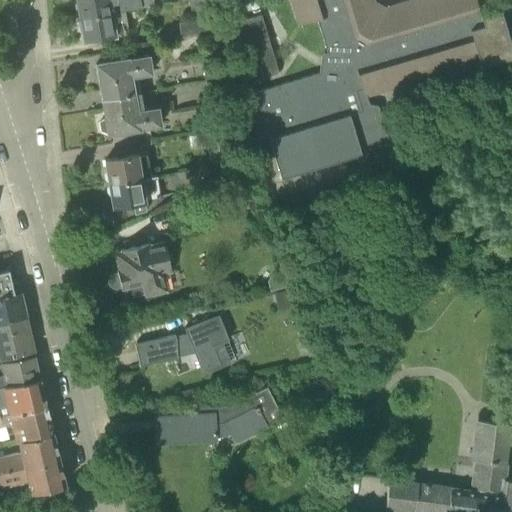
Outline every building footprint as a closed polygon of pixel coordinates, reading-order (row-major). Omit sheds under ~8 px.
[(76,0),(80,18),(123,10),(141,7),(139,0),(76,0)] [(409,0),(385,7),(374,2),(373,0),(290,0),(298,25),(317,19),(326,54),(321,55),(319,65),(318,73),(255,92),(280,178),(361,153),(359,146),(388,138),(378,106),(369,104),(366,96),(479,61),(480,66),(511,56),(511,48),(511,46),(500,9),(481,15),(476,0),(409,0)] [(123,10),(80,18),(84,41),(117,36),(115,26),(126,24),(123,10)] [(181,36),(197,33),(194,19),(178,22),(181,36)] [(236,34),(249,74),(278,65),(265,24),(236,34)] [(102,97),(139,90),(136,75),(151,72),(148,54),(128,58),(128,57),(96,63),(102,97)] [(217,81),(215,65),(204,66),(205,82),(217,81)] [(139,90),(102,97),(106,117),(100,122),(101,130),(109,134),(140,128),(140,127),(160,123),(157,107),(143,110),(139,90)] [(212,164),(226,162),(223,141),(209,143),(212,164)] [(105,159),(109,182),(150,174),(146,153),(137,155),(137,153),(105,159)] [(150,174),(109,182),(113,206),(132,202),(133,212),(146,208),(144,200),(160,197),(156,173),(150,174)] [(171,271),(165,241),(149,244),(149,243),(127,248),(127,247),(120,249),(121,250),(115,252),(118,269),(117,269),(118,271),(114,272),(112,274),(110,276),(110,278),(110,281),(110,283),(112,285),(114,286),(117,287),(121,286),(122,288),(124,288),(125,296),(144,292),(145,295),(167,290),(164,273),(171,271)] [(0,295),(16,291),(19,287),(18,282),(15,281),(11,282),(8,270),(0,271),(0,295)] [(289,286),(285,271),(271,275),(268,281),(270,290),(289,286)] [(290,308),(286,289),(274,292),(278,311),(290,308)] [(20,291),(16,291),(0,295),(0,321),(26,315),(20,291)] [(212,344),(228,338),(218,314),(184,328),(187,336),(176,338),(174,334),(134,343),(140,365),(177,356),(175,353),(192,349),(202,374),(221,367),(212,344)] [(26,315),(0,321),(0,358),(34,350),(26,315)] [(4,374),(0,375),(0,387),(41,378),(35,354),(2,362),(4,374)] [(41,378),(0,387),(0,416),(47,405),(41,378)] [(281,416),(266,387),(249,396),(230,406),(212,407),(194,405),(193,414),(154,417),(155,443),(170,442),(215,439),(215,438),(231,433),(235,441),(265,425),(281,416)] [(511,410),(511,394),(501,394),(499,418),(509,419),(511,419),(511,410)] [(47,405),(0,416),(0,426),(12,424),(17,441),(19,441),(53,433),(47,405)] [(511,511),(511,478),(504,478),(506,462),(504,461),(509,424),(477,420),(473,459),(485,461),(481,490),(461,488),(388,479),(385,508),(419,511),(511,511)] [(53,433),(19,441),(22,452),(0,456),(0,473),(60,460),(53,433)] [(60,460),(0,473),(0,481),(2,488),(21,483),(24,494),(66,485),(60,460)]
